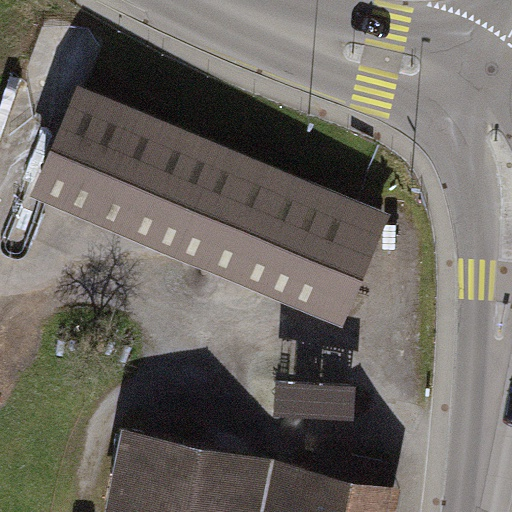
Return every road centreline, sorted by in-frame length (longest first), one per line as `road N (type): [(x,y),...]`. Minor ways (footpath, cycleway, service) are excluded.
road 1 (secondary): [(511,237),(474,511)]
road 2 (secondary): [(468,90),(210,0)]
